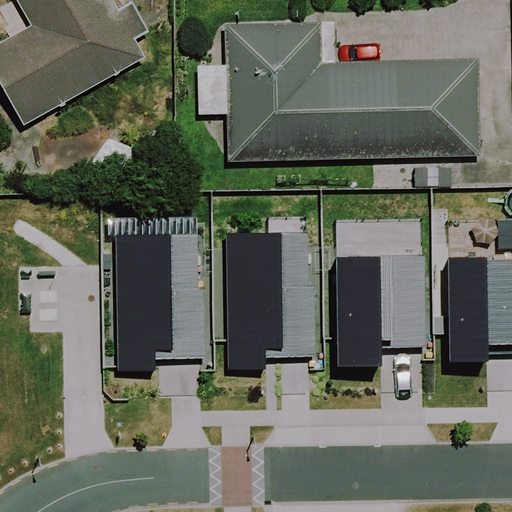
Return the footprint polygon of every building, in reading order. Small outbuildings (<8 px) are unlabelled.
[(142,58),(110,0),(17,0),(32,26),(0,43),(0,81),(23,123),(142,58)] [(319,64),(318,25),(229,27),(230,63),(197,64),(198,113),(230,112),(231,160),(481,155),(479,61),(319,64)] [(138,153),(116,134),(91,165),(114,183),(138,153)] [(314,232),(228,235),(232,372),(273,371),(273,359),(317,358),(314,232)] [(202,234),(116,236),(120,374),(162,373),(161,361),(206,360),(202,234)] [(511,258),(451,259),(452,364),(493,364),(492,347),(511,346),(511,258)] [(339,260),(340,365),(380,365),(380,348),(427,348),(426,259),(339,260)] [(456,511),(453,501),(411,511),(374,511),(374,509),(363,511),(456,511)]
